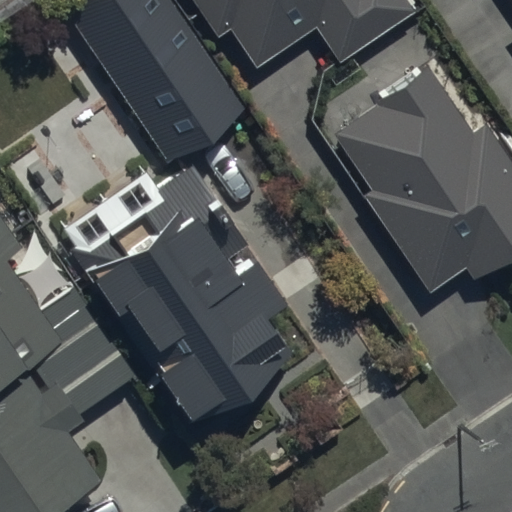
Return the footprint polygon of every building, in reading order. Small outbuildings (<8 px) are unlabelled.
[(59,0),(169,165),(245,115),(168,0),(59,0)] [(254,76),(319,33),(342,67),(415,19),(402,0),(189,0),(221,48),(231,41),(254,76)] [(430,299),(467,274),(475,285),(511,261),(511,172),(487,134),(472,144),(422,69),(327,132),(370,196),(364,200),(430,299)] [(287,327),(186,174),(64,254),(166,407),(192,446),(285,384),(259,345),(287,327)] [(0,511),(79,511),(102,497),(26,384),(64,359),(5,271),(27,256),(0,214),(0,511)]
